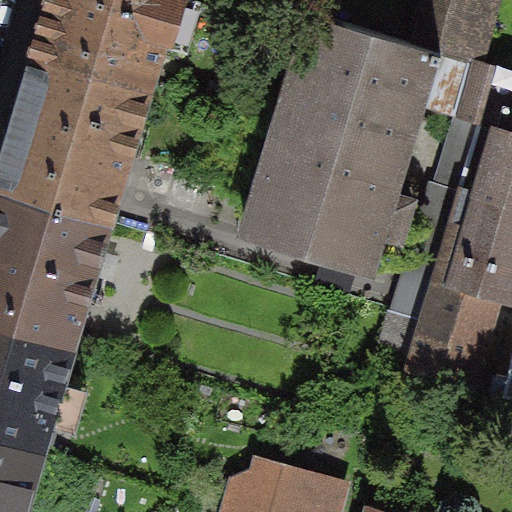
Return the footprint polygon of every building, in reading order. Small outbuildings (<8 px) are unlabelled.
[(52,0),(36,55),(155,90),(181,0),(52,0)] [(488,0),(422,0),(410,43),(469,61),(488,0)] [(410,43),(310,12),(243,228),(306,247),(366,266),(376,232),(398,238),(410,199),(388,192),(418,97),(455,108),(469,61),(410,43)] [(0,173),(0,189),(115,224),(119,208),(155,90),(36,55),(1,170),(0,173)] [(511,73),(479,63),(462,118),(511,132),(511,73)] [(511,132),(462,118),(441,188),(458,193),(433,275),(498,295),(511,298),(511,132)] [(0,323),(78,346),(115,224),(0,189),(0,323)] [(405,367),(470,386),(498,295),(433,275),(405,367)] [(0,434),(47,449),(78,346),(0,323),(0,434)] [(511,369),(510,378),(500,376),(495,394),(505,396),(511,398),(511,369)] [(511,398),(505,396),(495,442),(511,446),(511,398)] [(0,511),(28,511),(47,449),(0,434),(0,511)] [(340,511),(348,484),(258,459),(255,469),(232,479),(222,511),(340,511)]
